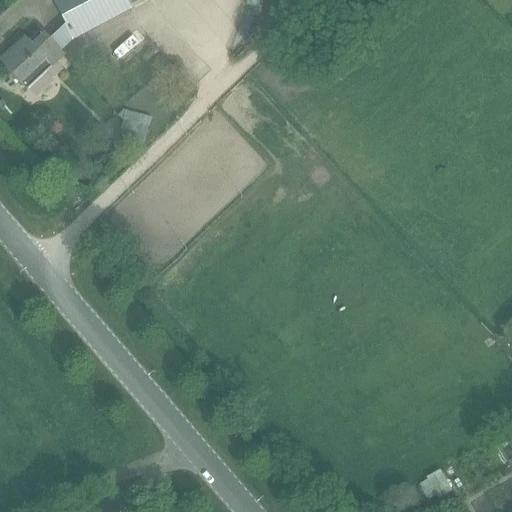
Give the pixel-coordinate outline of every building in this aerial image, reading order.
[(55,0),(68,25),(76,40),(153,0),(152,0),(55,0)] [(65,56),(42,31),(29,42),(26,38),(0,63),(27,92),(65,56)] [(70,59),(44,81),(52,90),(77,68),(70,59)] [(133,125),(129,140),(144,144),(148,129),(133,125)] [(432,480),(442,497),(451,492),(441,475),(432,480)] [(430,509),(443,498),(432,484),(418,495),(430,509)]
